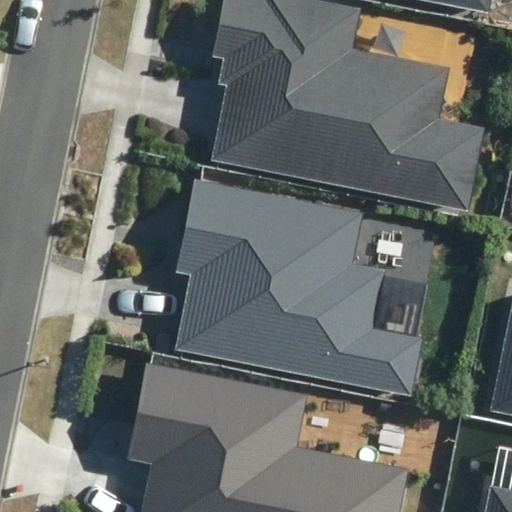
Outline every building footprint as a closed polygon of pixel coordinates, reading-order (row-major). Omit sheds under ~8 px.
[(353,50),(362,8),(318,0),(222,0),(212,58),(222,60),(217,84),(224,86),(209,161),(468,212),(484,130),(438,121),(448,69),(353,50)] [(439,0),(490,10),(491,0),(439,0)] [(177,346),(411,396),(424,336),(376,326),(388,269),(352,262),(362,212),(195,177),(175,272),(192,275),(177,346)] [(511,300),(490,410),(511,414),(511,300)] [(294,446),(305,398),(147,364),(127,460),(152,465),(141,511),(402,511),(411,471),(294,446)] [(511,511),(511,491),(493,488),(488,511),(511,511)]
